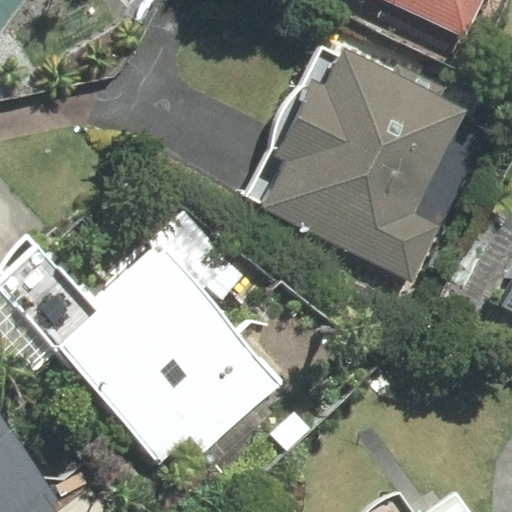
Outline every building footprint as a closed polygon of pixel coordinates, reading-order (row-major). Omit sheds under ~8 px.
[(0,0),(0,34),(27,0),(0,0)] [(395,0),(463,37),(482,0),(395,0)] [(415,198),(459,104),(313,37),(237,200),(415,282),(447,213),(415,198)] [(184,478),(285,379),(162,231),(39,332),(184,478)] [(511,273),(500,297),(511,303),(511,273)] [(0,511),(71,511),(0,405),(0,511)] [(464,511),(442,482),(396,511),(464,511)]
